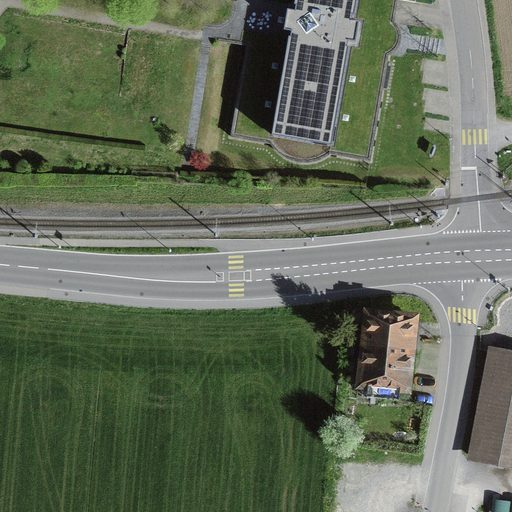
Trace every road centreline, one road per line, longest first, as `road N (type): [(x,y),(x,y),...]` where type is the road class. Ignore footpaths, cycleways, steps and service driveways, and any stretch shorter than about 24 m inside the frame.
road 1 (primary): [(0,266),(235,277),(461,256)]
road 2 (unclassified): [(461,256),(461,371),(434,511)]
road 3 (residential): [(463,0),(481,255)]
